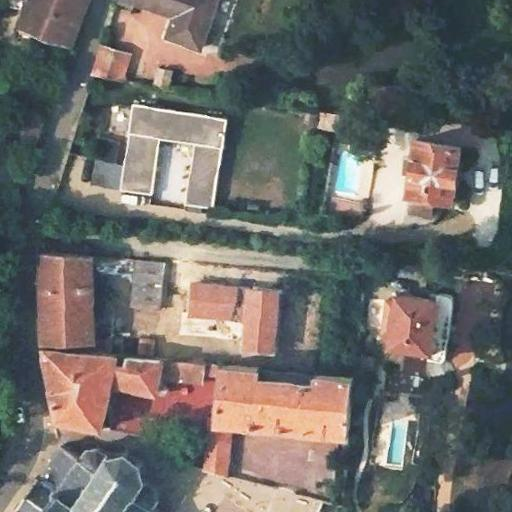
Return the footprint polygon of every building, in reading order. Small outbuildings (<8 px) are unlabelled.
[(40,35),(70,41),(87,1),(86,0),(8,0),(22,4),(18,25),(31,28),(30,30),(40,35)] [(168,38),(201,49),(217,0),(128,0),(175,17),(168,38)] [(92,74),(106,76),(113,53),(96,48),(88,74),(92,74)] [(127,58),(113,53),(106,76),(121,79),(127,58)] [(152,82),(159,83),(161,69),(155,68),(152,82)] [(168,70),(161,69),(159,83),(165,84),(168,70)] [(362,86),(356,115),(418,124),(424,84),(362,86)] [(179,201),(211,207),(226,117),(130,101),(116,185),(146,190),(151,155),(186,161),(179,201)] [(332,130),(353,133),(356,117),(334,114),(309,110),(306,126),(332,130)] [(406,194),(451,202),(460,148),(415,140),(406,194)] [(146,190),(116,185),(112,206),(142,211),(146,190)] [(57,417),(100,427),(110,382),(155,392),(157,377),(161,357),(149,356),(151,339),(137,338),(134,355),(121,353),(111,352),(95,350),(94,335),(92,262),(117,265),(117,256),(41,248),(43,303),(45,345),(45,350),(51,383),(57,417)] [(143,258),(131,305),(162,308),(173,261),(143,258)] [(428,354),(428,360),(436,361),(443,357),(451,303),(447,296),(437,294),(436,301),(394,295),(393,301),(383,300),(380,319),(391,321),(388,336),(386,348),(428,354)] [(388,336),(391,321),(380,319),(377,335),(388,336)] [(94,335),(95,350),(111,352),(111,337),(94,335)] [(121,353),(134,355),(137,338),(124,336),(121,353)] [(202,362),(161,357),(157,377),(199,382),(202,362)] [(355,358),(353,377),(369,378),(372,360),(355,358)] [(221,363),(216,419),(205,417),(201,469),(225,476),(229,422),(348,435),(353,377),(221,363)] [(164,511),(153,504),(159,497),(155,486),(145,480),(147,477),(143,475),(140,462),(143,460),(141,456),(138,458),(129,452),(129,447),(125,447),(125,450),(111,453),(107,450),(105,452),(96,446),(85,448),(80,455),(65,444),(59,444),(38,476),(36,475),(33,479),(35,480),(19,502),(17,500),(14,504),(17,506),(15,509),(18,511),(20,508),(25,511),(164,511)] [(233,467),(230,477),(248,481),(250,472),(233,467)]
